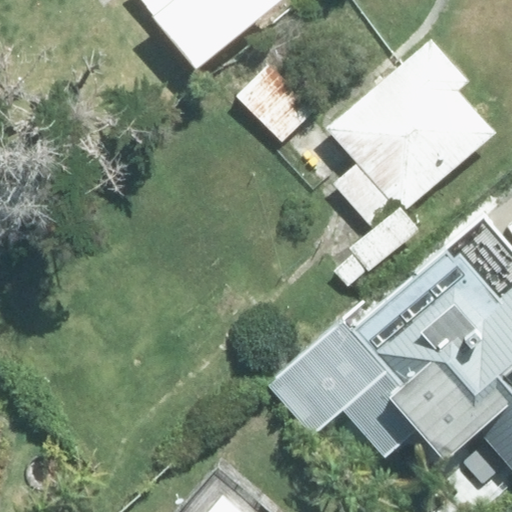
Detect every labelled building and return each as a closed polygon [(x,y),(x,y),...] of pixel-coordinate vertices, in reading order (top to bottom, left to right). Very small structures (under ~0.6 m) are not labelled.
[(151,0),(204,64),(282,0),(151,0)] [(443,32),(331,124),(362,162),(339,181),(379,229),(500,131),(465,89),(480,77),(443,32)] [(322,104),(279,56),(243,88),(285,136),(322,104)] [(0,222),(78,150),(41,110),(0,147),(0,222)] [(511,279),(506,284),(463,232),(282,382),(321,429),(344,410),(382,456),(415,428),(443,462),(485,427),(511,459),(511,279)] [(261,511),(222,478),(192,511),(261,511)]
